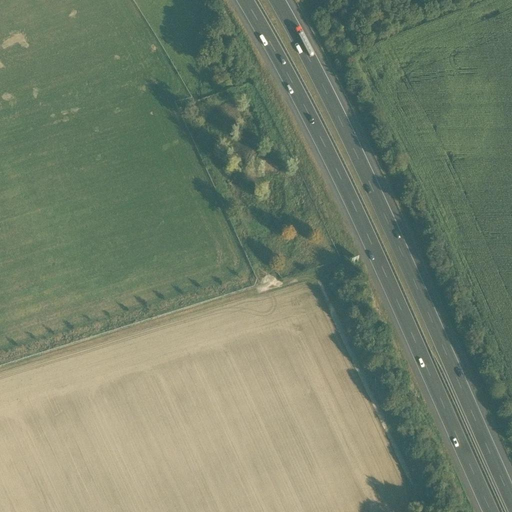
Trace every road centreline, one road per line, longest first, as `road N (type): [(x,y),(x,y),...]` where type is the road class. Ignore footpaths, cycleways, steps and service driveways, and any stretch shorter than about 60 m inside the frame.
road 1 (track): [(0,371),(314,273),(410,483),(405,511)]
road 2 (motorway): [(243,0),(351,202),(490,511)]
road 3 (motorway): [(511,504),(372,190),(275,0)]
